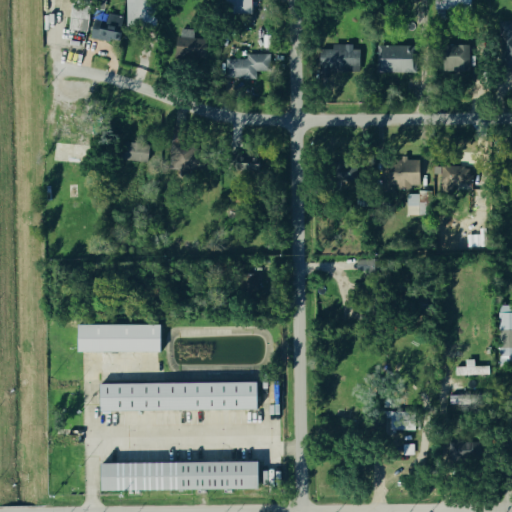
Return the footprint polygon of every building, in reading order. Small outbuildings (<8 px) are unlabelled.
[(121,0),(122,27),(153,26),(152,0),(121,0)] [(468,14),(467,0),(432,0),(432,14),(468,14)] [(85,32),(86,10),(68,9),(67,31),(85,32)] [(116,43),(119,17),(106,16),(105,23),(90,21),(88,40),(116,43)] [(172,39),(172,60),(193,61),(194,41),(191,40),(192,31),(179,30),(178,39),(172,39)] [(359,51),(351,51),(351,46),(329,46),(329,51),(317,51),(317,75),(359,74),(359,51)] [(439,72),(466,74),(468,47),(440,46),(439,72)] [(413,74),(412,47),(375,48),(375,75),(413,74)] [(245,56),(245,61),(233,61),(233,80),(256,80),(256,73),(270,72),(269,55),(245,56)] [(145,146),(124,146),(123,162),(145,163),(145,146)] [(195,171),(191,148),(170,151),(173,174),(195,171)] [(419,160),(393,160),(393,174),(384,174),(384,186),(392,186),(392,192),(409,192),(409,186),(418,187),(419,160)] [(452,189),(466,189),(467,168),(439,167),(438,196),(452,196),(452,189)] [(426,214),(425,194),(416,194),(417,214),(426,214)] [(497,369),(511,368),(511,306),(495,307),(497,369)] [(78,325),(159,325),(159,350),(78,350),(78,325)] [(462,361),(463,369),(452,369),(452,378),(486,376),(486,368),(471,368),(471,361),(462,361)] [(256,383),(256,410),(100,411),(100,384),(256,383)] [(97,467),(254,466),(254,490),(97,491),(97,467)]
